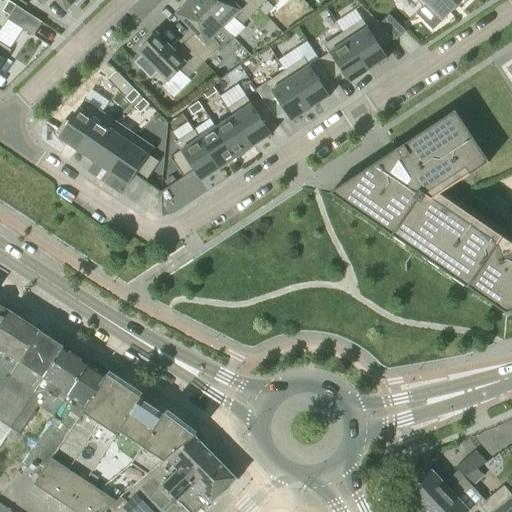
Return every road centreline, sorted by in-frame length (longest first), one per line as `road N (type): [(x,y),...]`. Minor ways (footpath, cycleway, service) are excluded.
road 1 (residential): [(511,7),(180,231),(166,234),(124,217),(0,132)]
road 2 (secondary): [(262,408),(0,249)]
road 3 (residential): [(123,0),(0,122)]
road 4 (tertiary): [(352,417),(511,375)]
